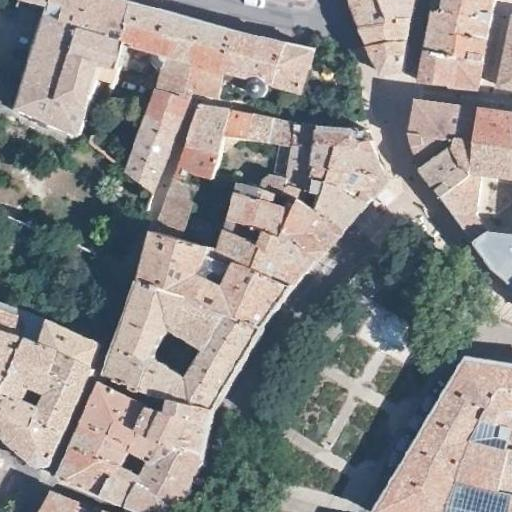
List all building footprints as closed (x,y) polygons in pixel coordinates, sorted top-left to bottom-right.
[(17,0),(17,4),(36,10),(14,82),(0,77),(0,111),(14,116),(17,106),(80,135),(87,108),(88,107),(89,107),(102,63),(117,68),(125,43),(127,39),(123,38),(133,1),(129,0),(17,0)] [(382,0),(353,0),(363,24),(379,21),(389,19),(388,17),(382,0)] [(416,0),(382,0),(388,17),(413,14),(416,0)] [(438,0),(437,8),(464,12),(460,32),(476,34),(491,36),(496,11),(498,0),(438,0)] [(220,25),(133,1),(123,38),(127,39),(125,43),(141,47),(152,50),(152,57),(153,63),(155,66),(157,67),(163,70),(158,83),(138,134),(124,169),(157,194),(195,90),(220,95),(225,78),(251,85),(251,86),(252,91),(254,93),(257,95),(260,96),(264,96),(268,93),(269,91),(271,89),(271,83),(303,92),(316,47),(233,29),(220,25)] [(488,53),(491,36),(476,34),(460,32),(464,12),(437,8),(433,30),(429,48),(445,51),(470,55),(471,50),(488,53)] [(366,33),(371,44),(409,37),(412,23),(413,14),(388,17),(389,19),(379,21),(363,24),(366,33)] [(511,33),(501,86),(511,87),(511,33)] [(409,37),(371,44),(378,58),(385,73),(393,72),(402,70),(406,52),(409,37)] [(445,51),(429,48),(425,68),(423,81),(433,82),(455,84),(479,87),(481,78),(487,59),(488,53),(471,50),(470,55),(445,51)] [(448,104),(419,100),(413,131),(413,132),(413,133),(420,133),(457,137),(456,147),(459,145),(466,141),(477,143),(481,112),(481,107),(479,107),(448,104)] [(189,143),(221,152),(221,151),(226,133),(232,109),(229,109),(223,108),(218,107),(203,106),(189,143)] [(456,215),(494,267),(503,274),(511,281),(511,111),(481,107),(481,112),(477,143),(466,141),(459,145),(458,149),(460,157),(470,168),(473,168),(473,173),(472,174),(442,196),(456,215)] [(247,136),(250,137),(253,113),(243,111),(240,110),(232,109),(226,133),(247,136)] [(250,137),(279,141),(288,142),(292,142),(293,123),(272,117),(270,117),(253,113),(250,137)] [(293,123),(292,142),(297,143),(316,142),(318,125),(304,124),(301,124),(293,123)] [(361,145),(377,148),(372,136),(370,130),(368,128),(362,128),(342,126),(318,125),(316,142),(347,144),(361,145)] [(226,133),(221,151),(247,136),(226,133)] [(457,137),(420,133),(413,133),(413,135),(413,136),(414,138),(415,139),(417,151),(419,156),(422,168),(422,169),(423,170),(452,149),(456,147),(457,137)] [(264,177),(262,186),(300,197),(304,198),(307,189),(323,193),(319,206),(323,210),(309,231),(329,247),(339,237),(363,210),(365,208),(374,198),(391,180),(382,159),(377,148),(361,145),(347,144),(316,142),(297,143),(292,142),(288,142),(279,141),(278,146),(278,147),(279,147),(279,148),(292,150),(289,176),(273,172),(272,172),(270,172),(264,177)] [(214,176),(218,159),(221,152),(189,143),(185,152),(176,177),(186,180),(190,169),(198,171),(211,176),(214,176)] [(460,157),(458,149),(459,145),(456,147),(452,149),(423,170),(431,182),(442,195),(442,196),(472,174),(473,173),(473,168),(470,168),(460,157)] [(214,176),(226,178),(218,159),(214,176)] [(195,182),(198,171),(190,169),(186,180),(176,177),(165,204),(156,230),(180,236),(201,184),(195,182)] [(262,186),(240,180),(231,214),(219,247),(218,253),(237,259),(298,283),(307,273),(321,258),(291,235),(288,234),(291,225),(295,206),(300,197),(262,186)] [(304,198),(300,197),(295,206),(291,225),(288,234),(291,235),(321,258),(325,253),(329,247),(309,231),(323,210),(319,206),(304,198)] [(218,253),(219,247),(180,236),(156,230),(155,232),(149,255),(143,279),(156,284),(170,288),(186,291),(190,293),(209,305),(231,312),(249,319),(266,325),(278,309),(281,305),(298,283),(237,259),(226,283),(201,271),(210,250),(218,253)] [(237,259),(218,253),(210,250),(201,271),(226,283),(237,259)] [(109,373),(141,387),(171,396),(176,398),(196,402),(219,405),(220,405),(221,404),(241,372),(267,327),(266,325),(249,319),(231,312),(209,305),(190,293),(186,291),(170,288),(156,284),(143,279),(134,302),(118,349),(110,370),(109,373)] [(0,430),(14,443),(40,466),(52,463),(85,390),(103,342),(49,317),(41,340),(23,334),(24,327),(24,321),(23,313),(0,305),(0,430)] [(452,511),(459,481),(511,494),(511,505),(510,511),(511,511),(511,362),(470,356),(437,411),(420,439),(376,511),(452,511)] [(213,429),(219,405),(196,402),(176,398),(171,396),(169,410),(166,408),(164,409),(151,403),(151,401),(105,380),(98,395),(93,407),(145,430),(167,442),(179,445),(194,451),(207,457),(213,429)] [(63,472),(66,479),(91,489),(136,508),(147,511),(177,511),(187,495),(207,457),(194,451),(179,445),(167,442),(145,430),(93,407),(75,446),(63,472)] [(77,511),(85,502),(75,498),(57,491),(45,511),(77,511)] [(104,511),(106,509),(85,502),(77,511),(104,511)]
